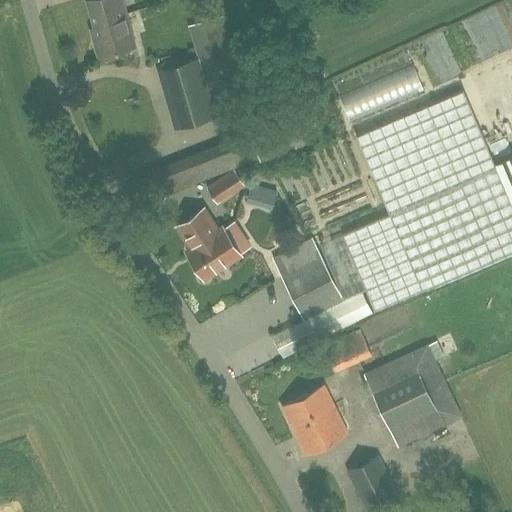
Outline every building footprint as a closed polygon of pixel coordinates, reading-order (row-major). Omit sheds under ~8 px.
[(110,16),(125,12),(121,0),(87,0),(94,26),(111,21),(110,16)] [(111,21),(94,26),(97,36),(94,37),(99,56),(134,46),(125,12),(110,16),(111,21)] [(213,98),(244,88),(223,18),(191,28),(213,98)] [(262,89),(282,82),(269,45),(250,52),(262,89)] [(158,70),(175,127),(214,116),(197,59),(158,70)] [(389,213),(343,233),(366,288),(375,310),(511,251),(511,155),(494,163),(463,90),(356,135),(389,213)] [(250,132),(140,174),(150,200),(243,164),(259,159),(260,159),(306,142),(290,100),(244,117),(250,132)] [(239,185),(230,172),(207,187),(216,201),(239,185)] [(185,251),(203,278),(239,254),(221,227),(216,230),(202,209),(175,226),(189,248),(185,251)] [(272,337),(283,358),(372,312),(361,291),(343,300),(312,239),(272,259),(304,321),(272,337)] [(362,334),(326,350),(337,374),(349,369),(348,366),(371,356),(362,334)] [(460,415),(434,361),(445,356),(437,340),(427,345),(426,344),(364,374),(397,445),(460,415)] [(281,406),(305,454),(347,434),(323,386),(281,406)] [(347,469),(366,511),(374,511),(399,500),(378,455),(347,469)]
